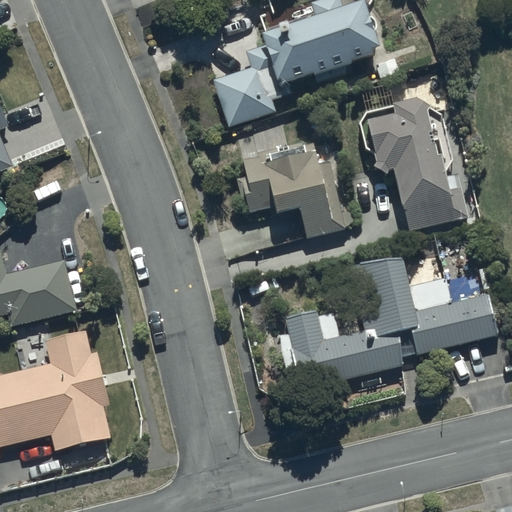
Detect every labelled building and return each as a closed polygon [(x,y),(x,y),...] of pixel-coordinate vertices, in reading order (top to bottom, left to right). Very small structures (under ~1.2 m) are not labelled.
[(337,13),(333,0),(330,0),(306,7),(309,23),(252,41),(254,52),(240,56),(245,72),(207,85),(222,131),(269,118),(266,105),(286,99),(284,92),(272,94),(271,90),(303,81),(304,84),(309,82),(310,86),(341,76),(340,69),(367,59),(362,39),(374,36),(369,21),(356,25),(351,9),(337,13)] [(0,169),(12,164),(0,134),(0,127),(8,124),(0,105),(0,169)] [(407,107),(382,113),(382,123),(356,128),(356,148),(363,162),(365,171),(362,176),(375,183),(378,179),(382,179),(391,216),(403,237),(447,225),(432,163),(426,165),(414,120),(417,114),(407,107)] [(300,143),(236,164),(243,218),(260,213),(265,222),(287,216),(300,242),(353,229),(349,213),(336,216),(324,165),(319,166),(314,147),(302,149),(300,143)] [(0,314),(7,313),(10,325),(76,310),(64,258),(5,272),(0,249),(0,314)] [(411,360),(489,341),(480,301),(447,306),(442,282),(404,290),(398,265),(375,269),(345,269),(359,336),(335,340),(330,316),(314,320),(313,314),(279,323),(285,353),(291,395),(395,371),(391,349),(394,337),(403,335),(411,360)] [(0,443),(51,433),(54,448),(110,436),(103,404),(107,403),(96,350),(89,351),(85,330),(45,338),(50,364),(0,374),(0,443)]
